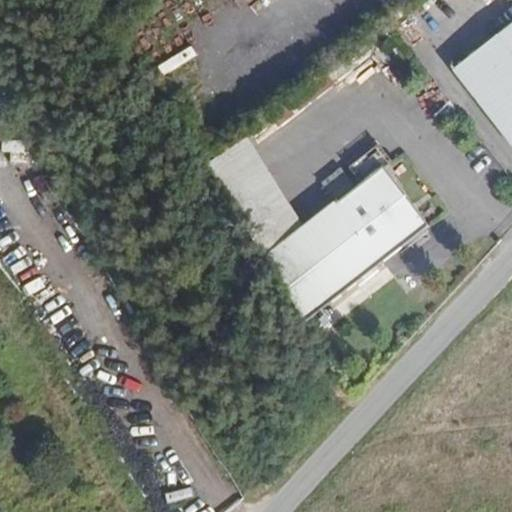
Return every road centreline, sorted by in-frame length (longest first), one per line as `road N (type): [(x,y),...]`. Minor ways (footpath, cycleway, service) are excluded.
road 1 (tertiary): [(511,260),(276,511)]
road 2 (unknown): [(511,233),(437,154),(387,123),(350,125),(283,168)]
